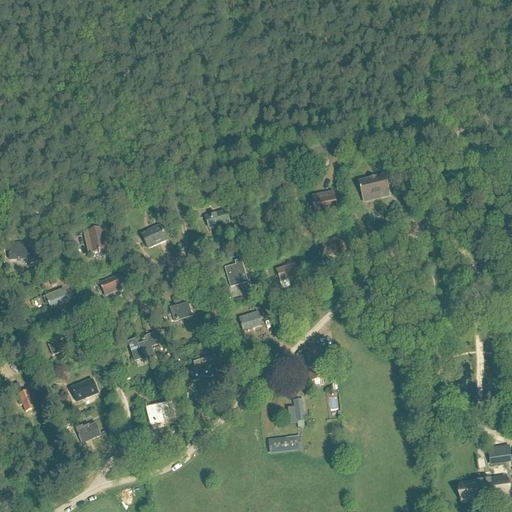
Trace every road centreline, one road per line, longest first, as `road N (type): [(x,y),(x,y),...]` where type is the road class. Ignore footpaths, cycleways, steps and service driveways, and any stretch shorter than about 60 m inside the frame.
road 1 (unclassified): [(58,511),(102,486),(174,465),(273,371),(445,201),(458,175),(460,123)]
road 2 (track): [(0,211),(79,208),(427,126)]
road 3 (track): [(96,489),(128,431),(106,359),(110,328),(168,278),(183,254),(172,187)]
